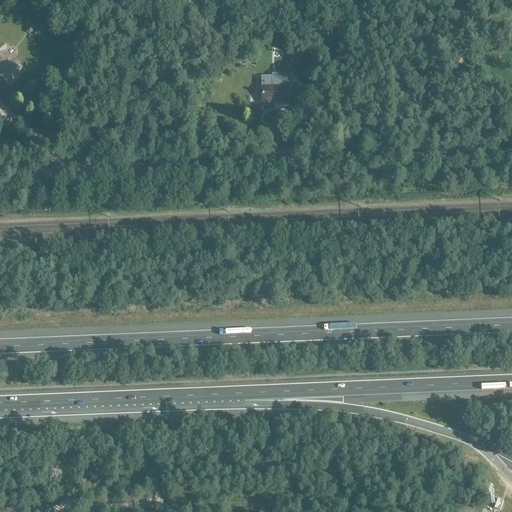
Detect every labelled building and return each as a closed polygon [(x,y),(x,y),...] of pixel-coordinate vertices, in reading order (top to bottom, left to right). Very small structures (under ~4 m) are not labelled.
[(0,78),(11,88),(27,70),(15,59),(11,60),(6,55),(6,45),(0,44),(0,78)] [(309,53),(309,65),(318,65),(318,52),(309,53)] [(318,69),(308,69),(309,86),(318,86),(318,69)] [(273,77),(263,78),(263,103),(289,103),(288,75),(273,75),(273,77)] [(498,499),(494,509),(495,509),(500,511),(504,501),(498,499)]
